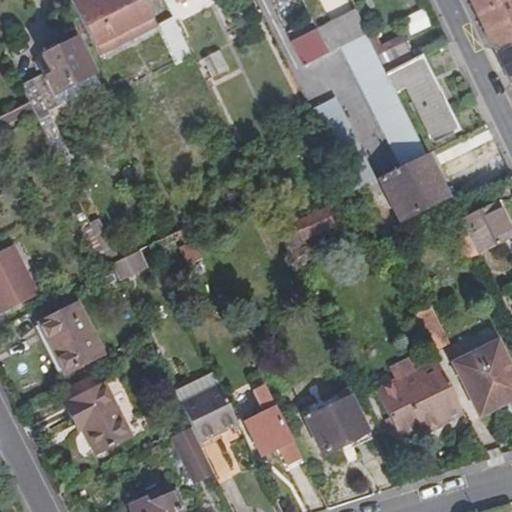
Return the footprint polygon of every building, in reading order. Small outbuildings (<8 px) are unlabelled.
[(172,14),(156,22),(144,0),(77,0),(74,2),(92,37),(101,56),(156,28),(173,63),(192,54),(172,14)] [(511,0),(470,0),(480,20),(495,49),(506,43),(511,39),(511,0)] [(432,26),(424,10),(403,20),(411,36),(432,26)] [(367,35),(356,13),(319,32),(330,54),(344,47),(368,36),(367,35)] [(319,32),(293,44),(305,67),(330,54),(319,32)] [(382,54),(405,42),(402,35),(380,45),(374,32),(367,35),(368,36),(375,49),(378,56),(382,54)] [(344,47),(351,62),(375,49),(368,36),(344,47)] [(43,72),(20,85),(28,100),(36,116),(48,110),(59,104),(59,103),(54,93),(95,73),(100,82),(111,101),(121,96),(101,56),(92,37),(80,42),(78,39),(44,56),(54,75),(47,80),(43,72)] [(390,72),(417,59),(409,41),(405,42),(382,54),(390,72)] [(403,167),(427,155),(397,94),(386,73),(378,56),(375,49),(351,62),(403,167)] [(229,69),(219,51),(204,58),(214,77),(229,69)] [(460,132),(422,57),(417,59),(390,72),(386,73),(397,94),(408,90),(434,145),(460,132)] [(511,62),(503,67),(511,85),(511,84),(511,62)] [(54,93),(59,103),(100,82),(95,73),(54,93)] [(135,124),(121,96),(111,101),(106,104),(120,131),(135,124)] [(334,98),(311,109),(319,125),(352,192),(376,180),(334,98)] [(48,110),(36,116),(60,166),(70,161),(66,154),(69,153),(48,110)] [(403,167),(379,178),(402,221),(449,197),(427,155),(403,167)] [(302,240),(335,223),(325,204),(291,220),(302,240)] [(511,231),(498,204),(462,222),(468,234),(479,255),(480,257),(511,241),(511,231)] [(275,219),(287,243),(296,238),(284,214),(275,219)] [(275,219),(273,215),(262,221),(281,259),(293,254),(287,243),(275,219)] [(97,216),(88,220),(89,223),(102,250),(106,257),(116,252),(97,216)] [(102,250),(89,223),(79,228),(92,254),(102,250)] [(203,258),(187,227),(178,231),(183,244),(178,247),(188,266),(203,258)] [(410,244),(405,234),(387,243),(392,253),(410,244)] [(462,263),(479,255),(468,234),(452,243),(462,263)] [(159,249),(155,242),(148,245),(152,253),(159,249)] [(38,294),(12,245),(0,250),(0,311),(1,314),(38,294)] [(109,264),(117,280),(147,265),(139,250),(109,264)] [(115,287),(110,275),(101,280),(108,291),(115,287)] [(65,373),(100,354),(73,306),(39,323),(65,373)] [(433,306),(414,315),(433,353),(451,344),(433,306)] [(511,365),(499,339),(454,361),(481,415),(511,400),(511,365)] [(390,366),(398,384),(418,374),(409,357),(390,366)] [(462,411),(438,364),(418,374),(398,384),(378,394),(399,438),(420,428),(422,431),(462,411)] [(198,442),(237,423),(208,365),(169,385),(190,426),(196,438),(198,442)] [(64,405),(72,422),(77,419),(82,430),(95,456),(130,437),(103,385),(64,405)] [(337,399),(303,416),(321,451),(365,430),(344,388),(335,394),(337,399)] [(302,462),(265,390),(254,395),(262,412),(245,421),(262,454),(275,447),(286,469),(302,462)] [(299,408),(303,416),(337,399),(335,394),(333,390),(299,408)] [(77,419),(72,422),(77,433),(82,430),(77,419)] [(196,438),(190,426),(172,435),(195,480),(212,472),(198,442),(196,438)] [(173,511),(165,494),(145,503),(142,498),(126,505),(129,511),(173,511)]
